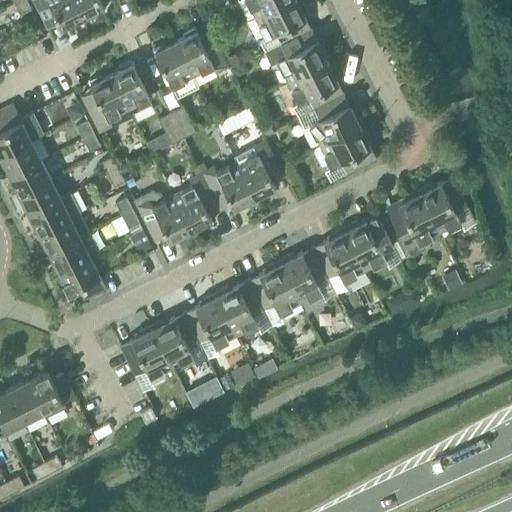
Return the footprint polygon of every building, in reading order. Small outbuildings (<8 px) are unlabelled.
[(27,0),(16,0),(14,2),(20,14),(31,8),(27,0)] [(33,0),(47,27),(59,21),(63,30),(75,24),(74,21),(82,17),(73,0),(33,0)] [(73,0),(82,17),(92,12),(93,15),(105,9),(100,0),(73,0)] [(246,0),(255,16),(287,0),(246,0)] [(281,43),(311,28),(301,7),(303,6),(300,0),(287,0),(255,16),(265,37),(275,31),(281,43)] [(175,40),(193,76),(213,65),(216,71),(229,65),(211,29),(199,35),(195,26),(183,32),(184,35),(175,40)] [(281,43),(266,51),(271,62),(277,59),(287,80),(330,58),(324,46),(321,47),(311,28),(281,43)] [(193,76),(175,40),(166,44),(165,41),(153,47),(172,86),(193,76)] [(235,54),(227,58),(231,67),(240,63),(235,54)] [(314,108),(344,93),(334,72),(336,70),(330,58),(287,80),(298,101),(308,96),(314,108)] [(111,72),(129,108),(150,97),(130,59),(119,65),(120,68),(111,72)] [(240,64),(231,69),(234,75),(238,77),(245,73),(240,64)] [(129,108),(111,72),(102,77),(100,74),(89,80),(93,89),(82,94),(100,130),(112,124),(109,118),(129,108)] [(320,143),(362,122),(356,110),(354,111),(344,93),(314,108),(319,118),(309,123),(320,143)] [(79,101),(71,105),(69,110),(73,117),(84,112),(79,101)] [(0,154),(31,138),(43,133),(32,111),(21,117),(13,102),(0,109),(0,154)] [(170,111),(183,137),(196,130),(183,105),(170,111)] [(249,105),(216,122),(223,135),(255,119),(249,105)] [(183,137),(170,111),(158,117),(171,143),(183,137)] [(83,137),(94,132),(87,119),(76,125),(83,137)] [(274,132),(269,122),(260,127),(265,136),(274,132)] [(362,122),(320,143),(331,165),(341,160),(346,171),(376,156),(366,136),(369,135),(362,122)] [(94,132),(83,137),(89,150),(100,144),(94,132)] [(0,155),(9,175),(42,158),(31,138),(0,154),(0,155)] [(266,139),(233,155),(236,161),(254,197),(264,192),(265,195),(277,189),(273,180),(284,174),(279,164),(266,139)] [(107,173),(119,167),(112,154),(101,160),(107,173)] [(42,158),(9,175),(19,194),(51,177),(42,158)] [(279,164),(284,174),(290,185),(301,180),(290,158),(279,164)] [(201,172),(219,207),(231,201),(235,210),(247,204),(246,201),(254,197),(236,161),(217,171),(214,165),(201,172)] [(119,167),(107,173),(114,186),(125,180),(119,167)] [(172,193),(190,229),(200,224),(201,227),(213,221),(209,212),(219,207),(201,172),(189,177),(192,183),(172,193)] [(419,189),(440,231),(461,221),(456,211),(467,205),(452,175),(432,185),(431,183),(419,189)] [(29,213),(61,196),(51,177),(19,194),(29,213)] [(408,197),(377,213),(390,238),(393,238),(400,233),(411,253),(423,247),(420,241),(440,231),(419,189),(406,195),(408,197)] [(190,229),(172,193),(163,198),(160,193),(153,190),(135,199),(155,239),(167,234),(171,242),(183,236),(182,233),(190,229)] [(61,196),(29,213),(39,233),(80,212),(70,192),(61,196)] [(122,214),(133,208),(127,196),(115,201),(122,214)] [(133,208),(122,214),(128,227),(139,221),(133,208)] [(48,251),(89,230),(80,212),(39,233),(48,251)] [(343,227),(365,269),(386,258),(381,249),(393,243),(390,238),(377,213),(357,223),(356,220),(343,227)] [(333,235),(312,246),(327,276),(335,290),(347,284),(344,280),(365,269),(343,227),(331,233),(333,235)] [(151,245),(142,228),(131,234),(139,251),(151,245)] [(89,230),(48,251),(58,271),(90,255),(90,254),(99,250),(89,230)] [(327,276),(312,246),(293,255),(292,253),(279,259),(301,302),(322,291),(317,281),(327,276)] [(449,250),(438,255),(445,270),(457,264),(449,250)] [(90,255),(58,271),(68,290),(77,286),(83,297),(106,285),(101,276),(90,255)] [(301,302),(279,259),(267,266),(269,268),(248,278),(263,308),(275,302),(280,312),(301,302)] [(263,308),(248,278),(229,288),(228,286),(215,292),(236,334),(258,324),(260,329),(271,324),(263,308)] [(414,286),(403,291),(410,306),(422,301),(414,286)] [(184,311),(199,341),(211,335),(216,345),(236,334),(215,292),(203,298),(204,300),(184,311)] [(361,309),(348,315),(354,328),(367,321),(361,309)] [(163,318),(151,324),(172,367),(193,356),(196,361),(207,356),(199,341),(184,311),(165,320),(163,318)] [(172,367),(151,324),(139,330),(140,333),(120,343),(135,373),(147,367),(152,377),(172,367)] [(262,362),(255,366),(260,374),(268,370),(265,364),(262,362)] [(26,379),(43,411),(45,416),(66,406),(63,400),(74,394),(63,372),(52,378),(47,368),(26,379)] [(7,388),(23,420),(43,411),(26,379),(7,388)] [(23,420),(7,388),(0,391),(0,423),(4,430),(23,420)] [(156,416),(151,405),(140,411),(146,421),(156,416)] [(44,461),(49,472),(63,465),(57,454),(44,461)] [(49,472),(44,461),(32,467),(38,478),(49,472)] [(6,481),(11,492),(24,485),(19,474),(6,481)] [(0,497),(11,492),(6,481),(0,483),(0,497)]
